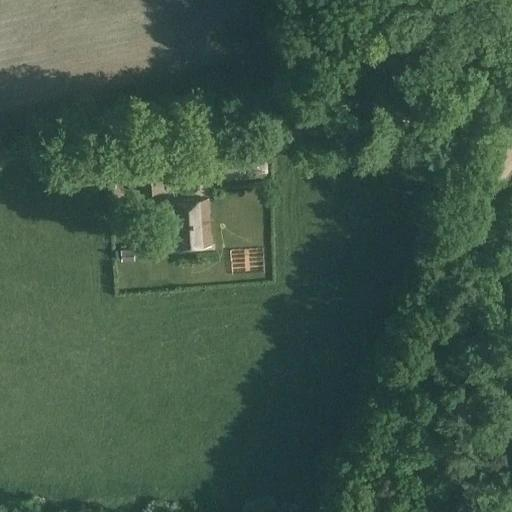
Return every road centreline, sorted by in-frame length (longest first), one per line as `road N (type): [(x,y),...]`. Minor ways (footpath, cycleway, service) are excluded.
road 1 (track): [(511,119),(274,130),(0,156)]
road 2 (track): [(367,511),(494,166),(511,145)]
